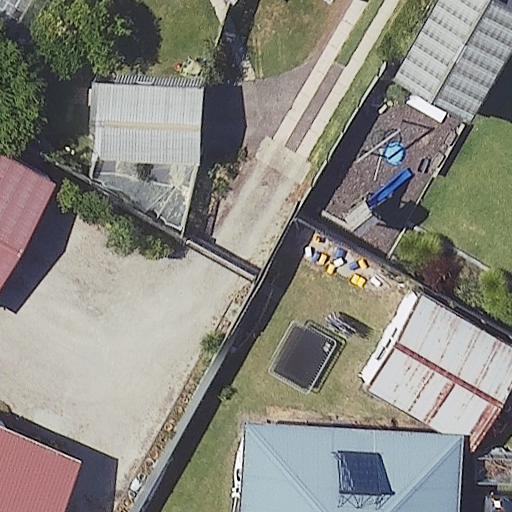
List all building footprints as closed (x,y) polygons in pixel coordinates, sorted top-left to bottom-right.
[(511,50),(511,0),(434,0),(399,65),(480,109),(511,50)] [(209,77),(93,71),(90,147),(205,152),(209,77)] [(0,140),(0,254),(48,167),(0,140)] [(360,379),(421,413),(458,416),(458,434),(472,441),(511,369),(511,333),(416,280),(360,379)] [(421,413),(233,404),(226,511),(453,511),(458,434),(458,416),(421,413)] [(0,511),(41,511),(71,444),(0,412),(0,511)]
